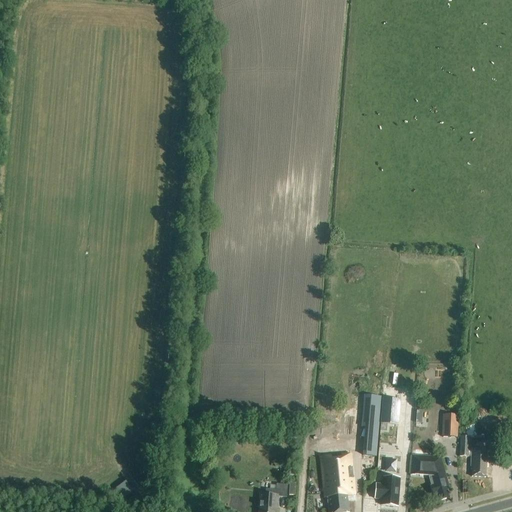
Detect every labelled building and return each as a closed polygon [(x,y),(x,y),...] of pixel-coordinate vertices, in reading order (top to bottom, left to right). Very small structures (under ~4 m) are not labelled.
[(397,426),(400,400),(383,399),(380,424),(397,426)] [(441,438),(457,439),(458,417),(443,416),(441,438)] [(487,462),(487,453),(489,453),(489,450),(469,449),(469,437),(460,437),(459,456),(470,457),(470,467),(472,467),(471,477),(486,478),(486,468),(488,468),(488,462),(487,462)] [(362,468),(376,469),(378,443),(364,442),(362,468)] [(320,458),(323,487),(313,489),(314,500),(327,498),(328,511),(348,511),(347,496),(354,495),(350,455),(320,458)] [(410,475),(428,476),(431,486),(430,487),(433,496),(436,495),(438,501),(449,498),(447,491),(449,490),(440,457),(412,456),(410,475)] [(147,465),(139,471),(133,476),(140,484),(145,479),(144,478),(152,471),(147,465)] [(378,483),(377,497),(383,498),(383,504),(400,506),(402,478),(385,476),(384,483),(378,483)] [(132,492),(124,482),(120,486),(127,496),(132,492)] [(277,497),(286,498),(287,486),(277,485),(276,490),(266,490),(265,496),(260,495),(259,511),(275,511),(276,505),(277,505),(277,497)] [(127,496),(120,486),(115,490),(122,499),(127,496)]
